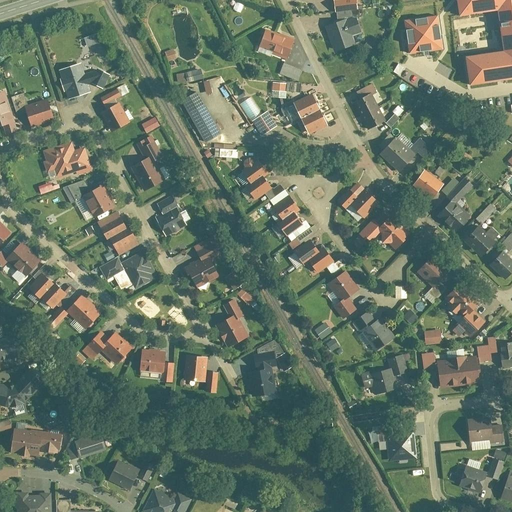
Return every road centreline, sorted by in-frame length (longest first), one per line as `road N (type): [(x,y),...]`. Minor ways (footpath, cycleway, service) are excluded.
road 1 (residential): [(1,166),(91,137),(206,338),(132,329),(13,215)]
road 2 (residential): [(511,400),(425,411),(432,482),(441,496),(476,511)]
road 3 (residential): [(365,158),(283,0)]
road 4 (residential): [(0,476),(100,494),(112,511)]
